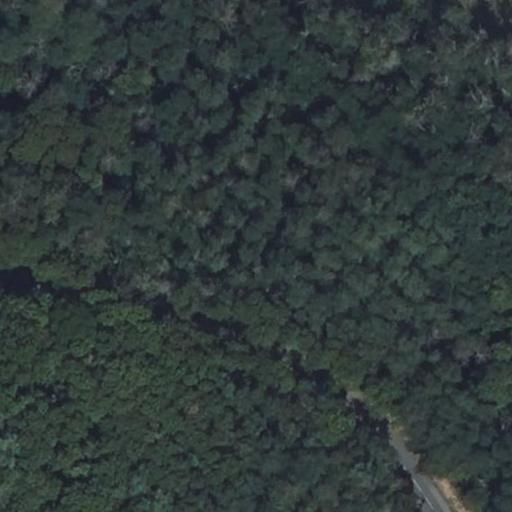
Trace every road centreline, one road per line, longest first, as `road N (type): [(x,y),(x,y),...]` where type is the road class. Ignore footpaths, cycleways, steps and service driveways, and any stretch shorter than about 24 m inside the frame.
road 1 (tertiary): [(436,511),(408,466),(277,366),(112,311),(0,301)]
road 2 (track): [(511,184),(307,57),(250,38),(229,0)]
